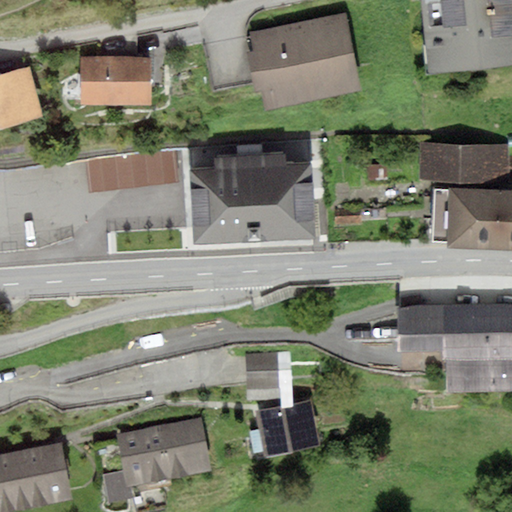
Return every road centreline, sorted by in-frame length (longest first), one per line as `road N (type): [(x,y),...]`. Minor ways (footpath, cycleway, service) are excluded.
road 1 (residential): [(273,0),(0,47)]
road 2 (tertiary): [(239,273),(511,262)]
road 3 (residential): [(239,273),(230,295),(125,311),(0,349)]
road 4 (tertiary): [(0,285),(239,273)]
